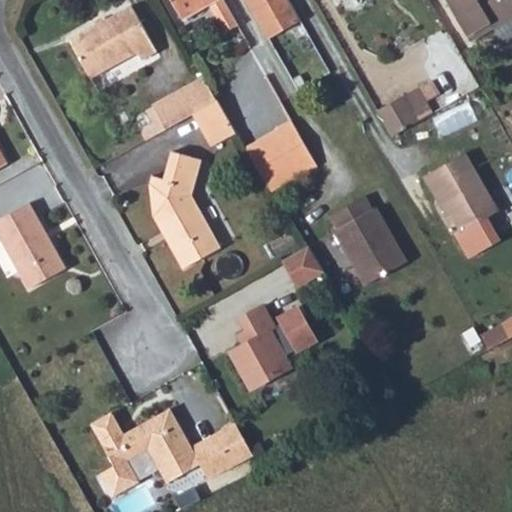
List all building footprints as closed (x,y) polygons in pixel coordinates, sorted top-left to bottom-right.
[(138,0),(124,0),(111,7),(72,29),(94,68),(141,41),(146,50),(162,41),(138,0)] [(236,12),(228,0),(176,0),(182,10),(201,0),(214,0),(226,18),(236,12)] [(292,9),(287,0),(252,0),(266,24),(292,9)] [(511,10),(511,0),(443,0),(457,23),(496,0),(498,0),(501,6),(508,3),(511,10)] [(497,8),(501,6),(498,0),(496,0),(457,23),(460,29),(478,19),(497,8)] [(508,27),(497,8),(478,19),(489,37),(508,27)] [(156,96),(170,119),(196,104),(221,91),(208,67),(156,96)] [(410,112),(424,105),(408,78),(395,86),(410,112)] [(386,127),(410,112),(395,86),(370,100),(386,127)] [(227,99),(221,91),(196,104),(209,125),(234,112),(227,99)] [(234,95),(227,99),(234,112),(242,108),(234,95)] [(469,100),(432,119),(442,138),(479,119),(469,100)] [(300,165),(315,156),(288,107),(272,118),(275,123),(300,165)] [(215,137),(240,123),(234,112),(209,125),(215,137)] [(272,182),(300,165),(275,123),(248,138),(272,182)] [(183,136),(201,169),(212,149),(184,135),(183,136)] [(192,185),(201,169),(183,136),(166,170),(154,164),(150,173),(154,208),(164,223),(169,219),(174,228),(168,232),(186,262),(222,240),(192,185)] [(456,223),(491,202),(457,142),(416,168),(425,181),(429,178),(456,223)] [(342,203),(380,271),(400,259),(369,206),(364,208),(356,195),(342,203)] [(67,264),(31,197),(0,213),(0,229),(31,283),(67,264)] [(361,283),(380,271),(342,203),(325,213),(333,226),(329,228),(361,283)] [(164,223),(168,232),(174,228),(169,219),(164,223)] [(306,241),(280,255),(295,282),(321,267),(306,241)] [(249,321),(256,332),(262,342),(253,347),(240,354),(260,392),(301,369),(293,355),(304,349),(307,354),(327,343),(308,310),(288,321),(297,336),(286,342),(280,332),(285,328),(273,307),(249,321)] [(483,348),(511,329),(511,312),(511,310),(473,330),(483,348)] [(262,342),(256,332),(247,337),(253,347),(262,342)] [(171,478),(204,460),(196,447),(174,406),(125,433),(114,412),(93,424),(116,467),(102,475),(114,498),(142,482),(128,457),(152,444),(171,478)] [(223,432),(242,465),(260,455),(241,422),(223,432)] [(215,479),(242,465),(223,432),(196,447),(204,460),(215,479)]
